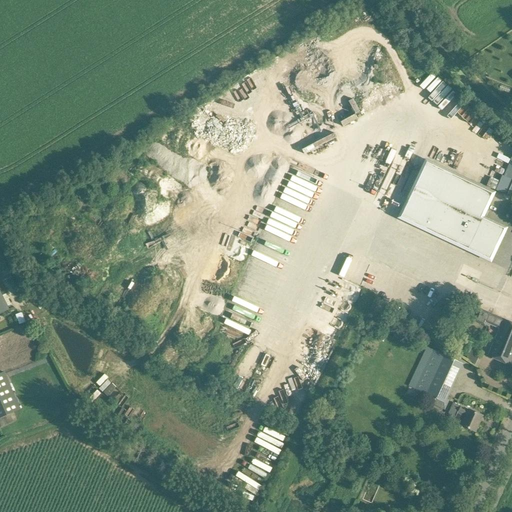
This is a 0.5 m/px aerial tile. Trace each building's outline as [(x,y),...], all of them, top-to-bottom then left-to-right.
[(445,77),(422,76),(422,91),(434,91),(434,111),(445,111),(445,77)] [(338,114),(342,125),(357,120),(353,109),(338,114)] [(305,153),(336,137),(330,124),(298,140),(305,153)] [(483,218),(495,192),(426,159),(398,218),(467,251),(468,249),(490,259),(504,228),(483,218)] [(290,174),(268,224),(291,234),(289,239),(294,241),(318,185),(290,174)] [(265,240),(263,245),(258,243),(256,249),(281,260),(286,249),(265,240)] [(343,278),(370,288),(378,266),(351,256),(343,278)] [(248,270),(274,279),(278,266),(252,258),(248,270)] [(221,312),(235,282),(209,271),(195,301),(221,312)] [(0,274),(0,314),(10,309),(3,295),(9,292),(0,274)] [(427,282),(446,287),(447,281),(429,276),(427,282)] [(257,312),(266,293),(240,281),(228,307),(248,317),(252,309),(257,312)] [(485,326),(490,314),(482,310),(477,322),(485,326)] [(511,361),(511,323),(504,320),(492,346),(488,356),(510,365),(511,361)] [(442,331),(438,336),(449,345),(453,340),(442,331)] [(434,350),(416,389),(434,397),(431,403),(445,410),(449,400),(446,398),(462,364),(453,359),(434,350)] [(0,417),(20,409),(4,372),(0,374),(0,417)] [(112,383),(107,373),(83,384),(88,395),(112,383)] [(452,415),(449,422),(462,428),(463,426),(466,427),(475,431),(482,415),(457,404),(452,415)] [(388,479),(384,489),(402,496),(406,487),(388,479)] [(325,501),(332,505),(335,500),(328,496),(325,501)]
